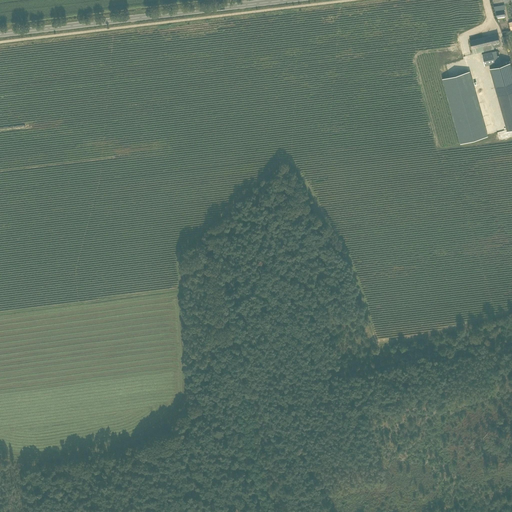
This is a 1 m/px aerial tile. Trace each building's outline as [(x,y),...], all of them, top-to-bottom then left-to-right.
[(506,22),(504,10),(496,11),(497,17),(498,17),(499,23),(506,22)] [(498,34),(470,40),(470,42),(473,54),(474,53),(494,49),(494,46),(493,43),(500,42),(499,39),(498,34)] [(497,51),(492,52),(492,51),(482,54),(485,65),(500,61),(499,55),(498,55),(497,51)] [(506,63),(490,68),(494,83),(511,77),(511,68),(510,60),(506,61),(506,63)] [(470,71),(442,78),(460,143),(488,136),(470,71)] [(511,77),(494,83),(504,121),(511,118),(511,77)]
